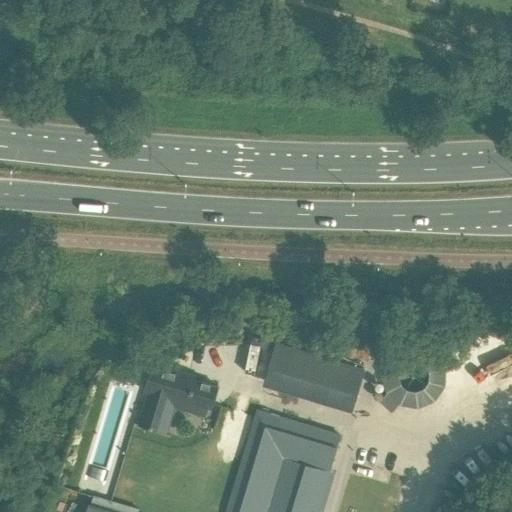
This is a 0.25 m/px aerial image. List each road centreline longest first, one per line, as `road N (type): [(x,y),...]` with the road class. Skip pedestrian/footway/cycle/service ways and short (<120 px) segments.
road 1 (primary): [(511,161),(246,161),(0,139)]
road 2 (primary): [(0,195),(254,214),(511,210)]
